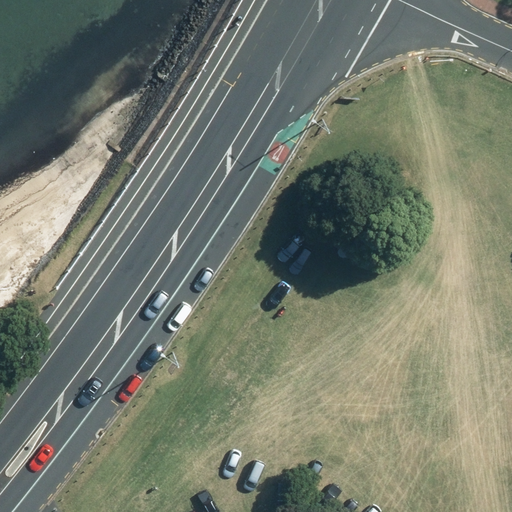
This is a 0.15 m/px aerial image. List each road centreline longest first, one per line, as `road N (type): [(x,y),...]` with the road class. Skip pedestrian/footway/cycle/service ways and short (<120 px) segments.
road 1 (primary): [(0,486),(197,214),(323,0)]
road 2 (residential): [(396,0),(511,50)]
